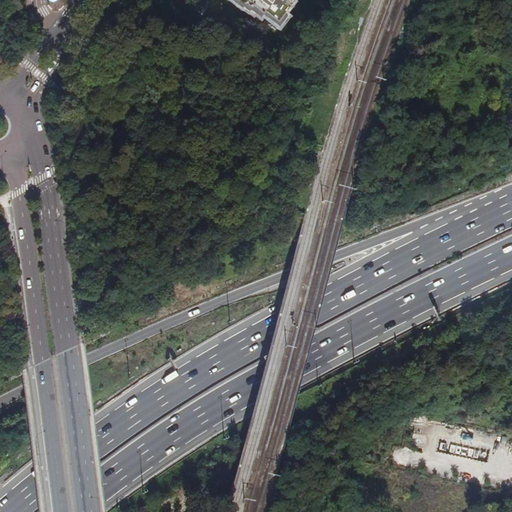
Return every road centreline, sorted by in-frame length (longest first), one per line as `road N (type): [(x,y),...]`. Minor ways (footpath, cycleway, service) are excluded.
road 1 (motorway): [(73,511),(262,375),(511,257)]
road 2 (motorway): [(422,249),(162,394),(7,511)]
road 3 (motorway): [(422,249),(375,241),(179,319),(0,404)]
road 4 (primary): [(84,511),(29,134)]
road 5 (primary): [(11,157),(60,511)]
